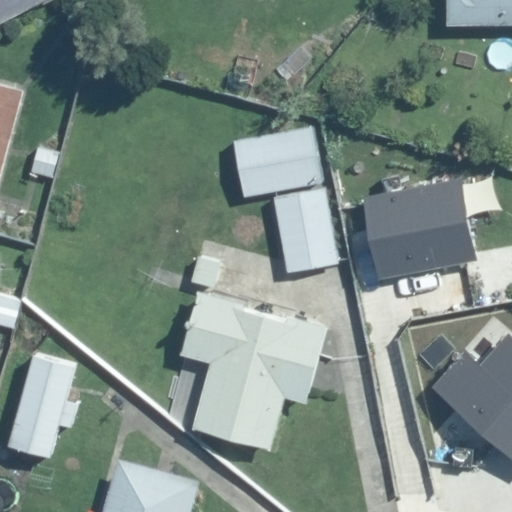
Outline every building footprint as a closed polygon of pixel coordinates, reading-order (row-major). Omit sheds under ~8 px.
[(0,0),(0,25),(51,0),(0,0)] [(511,0),(453,0),(453,22),(458,22),(511,21),(511,0)] [(0,175),(23,92),(0,85),(0,175)] [(240,137),(248,192),(328,180),(320,125),(240,137)] [(332,186),(281,194),(291,266),(343,259),(332,186)] [(216,362),(198,422),(271,445),(287,392),(311,400),(334,326),(202,285),(181,351),(216,362)] [(511,331),(440,310),(412,404),(511,433),(511,331)] [(85,365),(34,350),(9,437),(63,452),(71,421),(79,423),(86,399),(76,397),(85,365)] [(189,511),(198,477),(119,459),(106,511),(189,511)]
